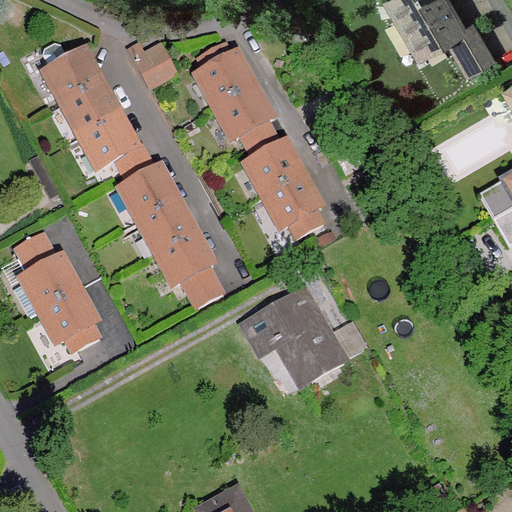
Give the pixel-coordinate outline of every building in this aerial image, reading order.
[(446,0),(384,0),(416,56),(447,39),(467,74),(494,59),(472,20),(462,26),(446,0)] [(157,41),(132,54),(150,91),(176,78),(157,41)] [(153,174),(86,53),(69,63),(62,49),(55,47),(45,52),(44,58),(51,73),(41,78),(97,178),(116,167),(127,188),(116,194),(174,297),(184,291),(197,314),(227,298),(214,274),(220,271),(162,169),(153,174)] [(278,122),(240,54),(233,58),(227,47),(199,62),(206,73),(194,79),(232,148),(243,142),(253,160),(240,168),(278,236),(291,229),(299,242),(328,226),(321,214),(328,210),(289,141),(281,145),(271,126),(278,122)] [(511,83),(501,90),(511,108),(511,83)] [(511,244),(511,176),(478,197),(507,248),(511,244)] [(59,259),(46,236),(18,251),(31,276),(20,282),(58,351),(68,346),(74,358),(105,341),(99,330),(105,327),(65,256),(59,259)] [(333,338),(307,293),(243,329),(261,361),(278,352),(300,390),(369,351),(355,325),(333,338)] [(252,511),(241,491),(203,511),(252,511)]
